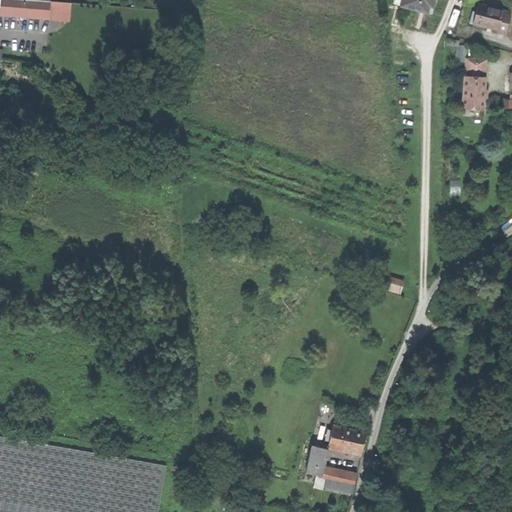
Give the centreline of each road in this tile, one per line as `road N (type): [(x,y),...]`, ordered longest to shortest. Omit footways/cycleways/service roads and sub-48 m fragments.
road 1 (track): [(192,511),(192,347),(176,106),(204,0)]
road 2 (residential): [(355,511),(386,396),(425,300),(453,267),(511,229)]
